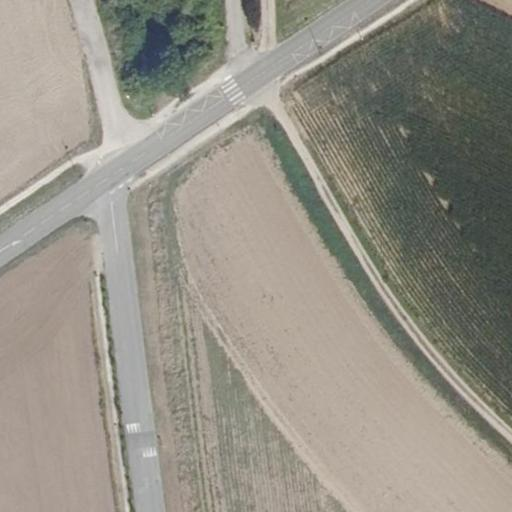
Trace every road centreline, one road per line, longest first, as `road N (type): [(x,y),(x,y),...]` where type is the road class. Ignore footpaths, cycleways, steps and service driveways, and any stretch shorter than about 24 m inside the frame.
road 1 (track): [(511,441),(377,280),(256,75),(249,0)]
road 2 (residential): [(151,511),(113,190),(125,165)]
road 3 (tertiary): [(125,165),(369,0)]
road 4 (track): [(125,165),(82,0)]
road 5 (tertiary): [(0,254),(125,165)]
